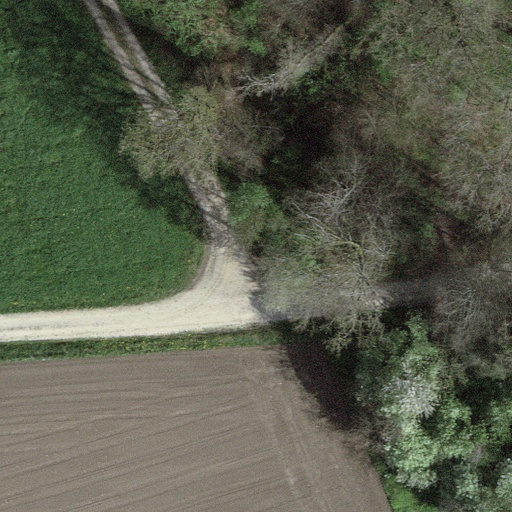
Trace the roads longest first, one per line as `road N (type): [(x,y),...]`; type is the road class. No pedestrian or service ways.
road 1 (track): [(0,324),(250,306),(511,273)]
road 2 (track): [(250,306),(231,201),(94,0)]
